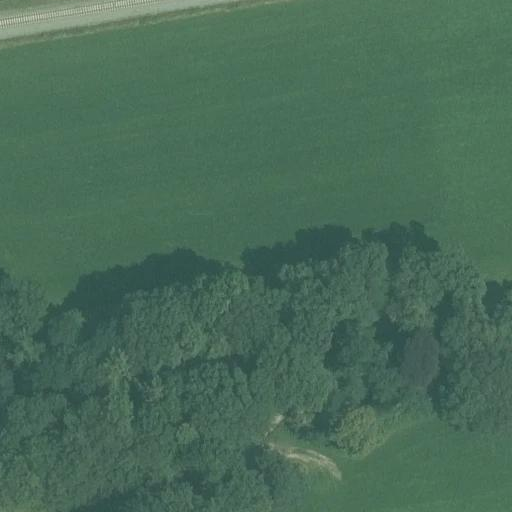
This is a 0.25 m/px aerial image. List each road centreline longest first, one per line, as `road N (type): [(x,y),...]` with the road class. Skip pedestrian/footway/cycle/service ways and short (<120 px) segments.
road 1 (track): [(245,441),(0,482)]
road 2 (track): [(418,315),(364,336),(245,441)]
